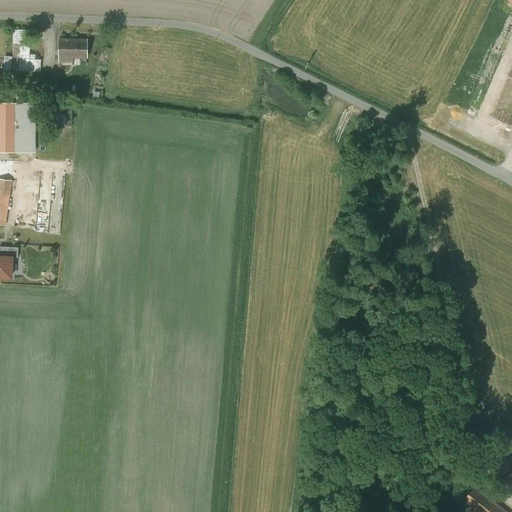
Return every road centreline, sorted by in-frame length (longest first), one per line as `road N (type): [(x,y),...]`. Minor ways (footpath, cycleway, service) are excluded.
road 1 (unclassified): [(511,182),(208,28),(0,15)]
road 2 (track): [(406,128),(482,455)]
